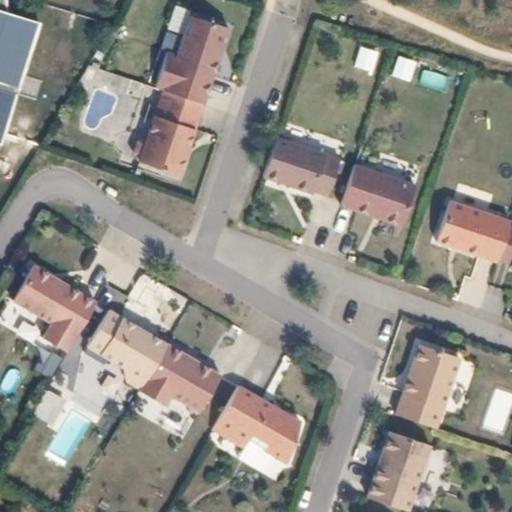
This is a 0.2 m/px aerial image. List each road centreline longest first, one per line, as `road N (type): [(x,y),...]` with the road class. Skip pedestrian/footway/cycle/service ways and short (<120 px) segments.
road 1 (residential): [(312,511),(361,358),(200,262)]
road 2 (residential): [(490,331),(211,229)]
road 3 (residential): [(0,250),(36,185),(54,179),(200,262)]
road 4 (residential): [(211,229),(288,0)]
